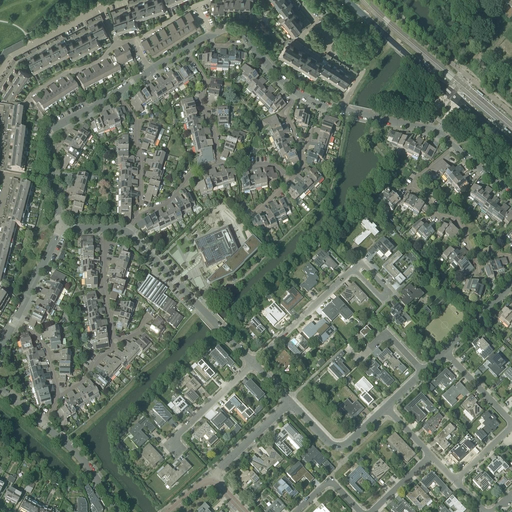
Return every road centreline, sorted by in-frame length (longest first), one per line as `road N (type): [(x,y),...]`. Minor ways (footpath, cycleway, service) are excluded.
road 1 (residential): [(252,363),(125,231)]
road 2 (residential): [(476,256),(457,221),(436,213),(412,187),(454,146)]
road 3 (residential): [(252,363),(352,268)]
road 4 (residential): [(181,453),(170,441),(252,363)]
road 5 (residential): [(289,402),(337,447),(385,407)]
road 6 (residential): [(141,214),(136,122),(116,93)]
road 7 (secondary): [(437,83),(347,0)]
road 8 (residential): [(218,162),(201,104),(202,76),(184,48)]
road 9 (residential): [(100,6),(9,56),(0,70)]
